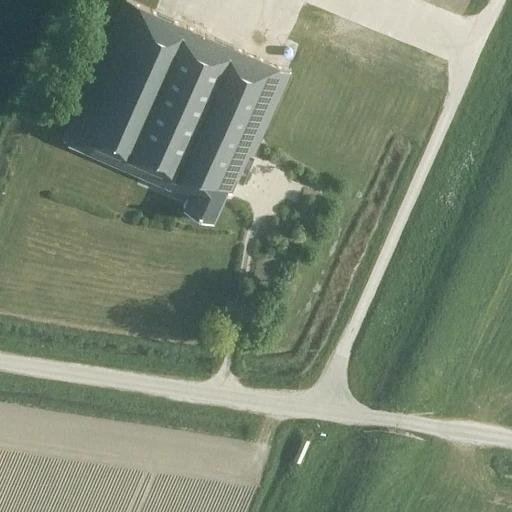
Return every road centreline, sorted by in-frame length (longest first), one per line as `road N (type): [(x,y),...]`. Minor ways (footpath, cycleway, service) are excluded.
road 1 (unclassified): [(511,447),(0,363)]
road 2 (track): [(303,408),(471,31)]
